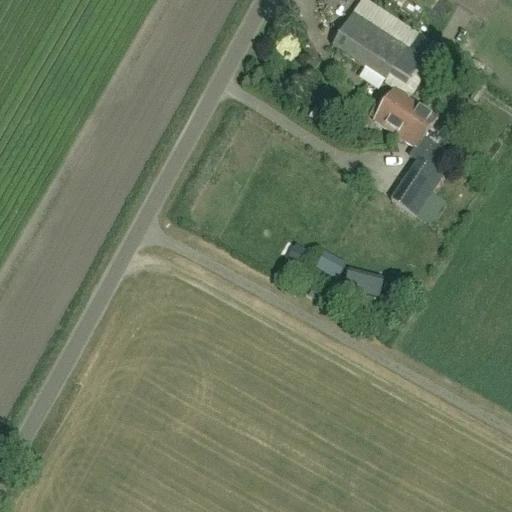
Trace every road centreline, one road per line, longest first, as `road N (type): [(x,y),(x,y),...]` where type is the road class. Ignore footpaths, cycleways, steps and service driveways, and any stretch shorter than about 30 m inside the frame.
road 1 (unclassified): [(0,479),(264,0)]
road 2 (unknown): [(139,228),(511,425)]
